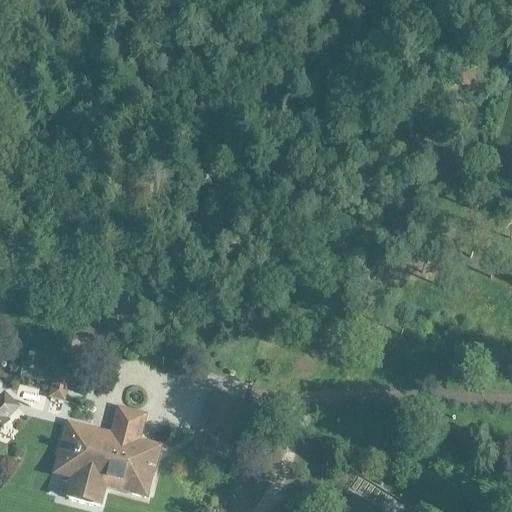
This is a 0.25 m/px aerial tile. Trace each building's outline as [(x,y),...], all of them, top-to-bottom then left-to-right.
[(71,360),(57,356),(53,373),(67,377),(71,360)] [(14,384),(39,389),(42,375),(17,370),(14,384)] [(43,403),(60,408),(68,379),(51,374),(43,403)] [(238,402),(210,395),(200,433),(228,440),(238,402)] [(0,427),(17,409),(4,397),(0,400),(0,427)] [(150,478),(157,452),(140,447),(147,419),(116,411),(109,439),(68,429),(65,440),(62,439),(58,454),(61,455),(55,478),(72,482),(67,502),(97,510),(102,490),(144,500),(146,494),(149,494),(153,479),(150,478)]
